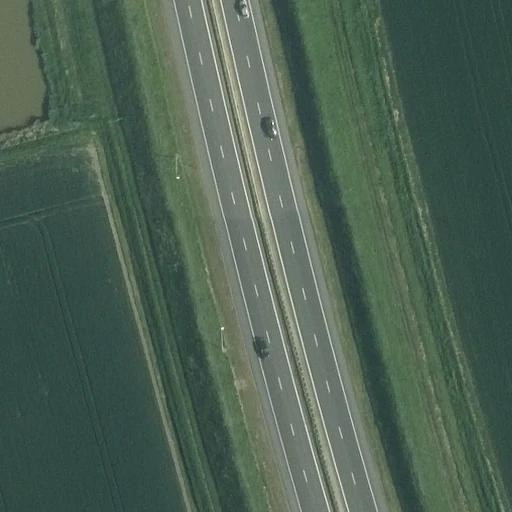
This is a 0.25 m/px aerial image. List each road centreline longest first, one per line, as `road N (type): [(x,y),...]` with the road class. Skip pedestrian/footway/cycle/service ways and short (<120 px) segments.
road 1 (trunk): [(184,0),(313,511)]
road 2 (trunk): [(369,511),(243,0)]
